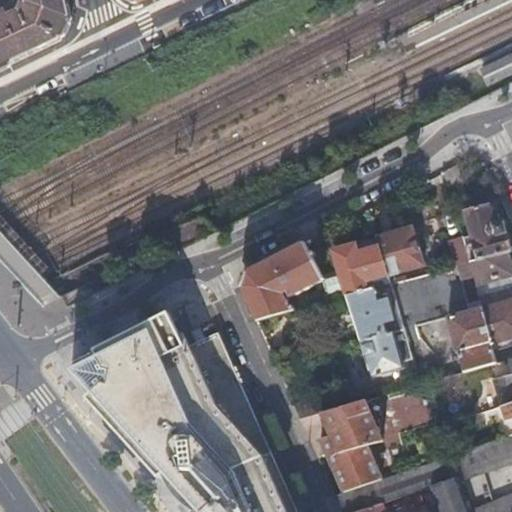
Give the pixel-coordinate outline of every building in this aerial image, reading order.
[(71,16),(67,0),(27,0),(24,10),(10,16),(7,10),(0,13),(0,68),(60,40),(71,16)] [(328,5),(306,15),(312,26),(333,15),(328,5)] [(511,52),(479,69),(488,88),(511,75),(511,52)] [(464,194),(455,166),(442,172),(450,199),(464,194)] [(506,251),(509,250),(504,231),(501,221),(493,223),(488,205),(463,212),(468,230),(472,243),(464,246),(468,261),(506,251)] [(380,248),(388,276),(422,266),(411,227),(377,238),(380,248)] [(472,243),(468,230),(460,232),(461,238),(464,246),(472,243)] [(380,248),(377,238),(355,244),(358,255),(380,248)] [(454,265),(468,261),(464,246),(461,238),(447,242),(454,265)] [(242,288),(257,321),(294,310),(293,307),(291,307),(286,300),(323,281),(321,276),(304,242),(248,271),(242,288)] [(339,270),(346,296),(367,290),(365,282),(388,276),(380,248),(358,255),(355,244),(333,251),(339,270)] [(334,272),(339,270),(333,251),(329,252),(334,272)] [(480,299),(492,343),(511,336),(511,274),(506,251),(468,261),(480,299)] [(329,301),(346,296),(339,270),(334,272),(321,276),(323,281),(326,290),(329,301)] [(359,341),(360,341),(403,329),(390,284),(367,290),(346,296),(359,340),(359,341)] [(491,343),(492,343),(480,299),(467,303),(469,311),(449,317),(464,371),(497,362),(491,343)] [(299,511),(217,335),(188,347),(170,312),(95,351),(98,358),(108,381),(93,393),(87,398),(160,480),(165,476),(179,492),(175,496),(181,502),(185,505),(187,507),(191,510),(193,511),(194,511),(299,511)] [(399,349),(408,346),(403,329),(360,341),(371,378),(404,368),(399,349)] [(511,357),(511,358),(511,362),(511,372),(493,378),(501,406),(502,406),(511,402),(511,357)] [(73,371),(93,393),(108,381),(98,358),(73,371)] [(293,403),(300,419),(324,412),(319,396),(293,403)] [(322,438),(332,461),(370,448),(368,444),(383,440),(365,400),(324,412),(333,434),(322,438)] [(511,402),(502,406),(508,421),(511,419),(511,402)] [(486,421),(484,412),(469,416),(471,425),(486,421)] [(511,463),(511,435),(477,447),(485,472),(511,463)] [(477,447),(385,478),(345,492),(334,495),(341,511),(497,511),(494,501),(468,511),(458,481),(485,472),(477,447)] [(332,461),(345,492),(385,478),(370,448),(332,461)] [(497,511),(511,511),(511,493),(494,501),(497,511)]
